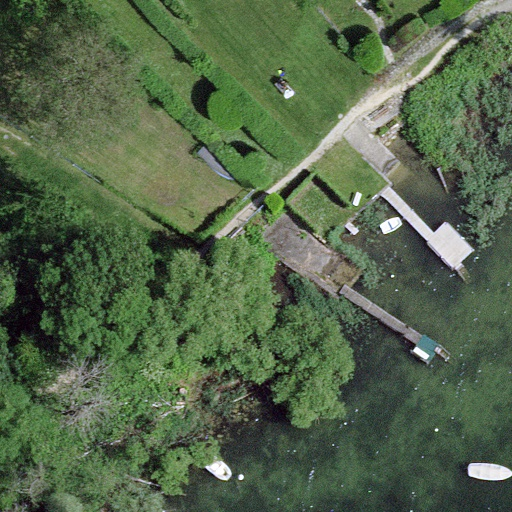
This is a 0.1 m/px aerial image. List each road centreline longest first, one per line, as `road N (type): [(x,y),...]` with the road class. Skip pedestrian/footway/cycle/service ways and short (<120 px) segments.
road 1 (track): [(196,261),(373,99)]
road 2 (track): [(260,203),(357,277)]
